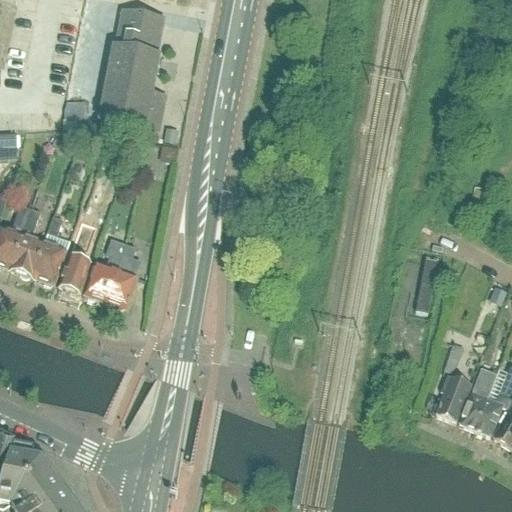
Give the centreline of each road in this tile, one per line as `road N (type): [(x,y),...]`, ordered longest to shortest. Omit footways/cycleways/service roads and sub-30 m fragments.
road 1 (secondary): [(180,354),(243,0)]
road 2 (residential): [(180,354),(110,347),(0,308)]
road 3 (secondary): [(152,483),(0,417)]
road 4 (secondary): [(152,483),(180,354)]
